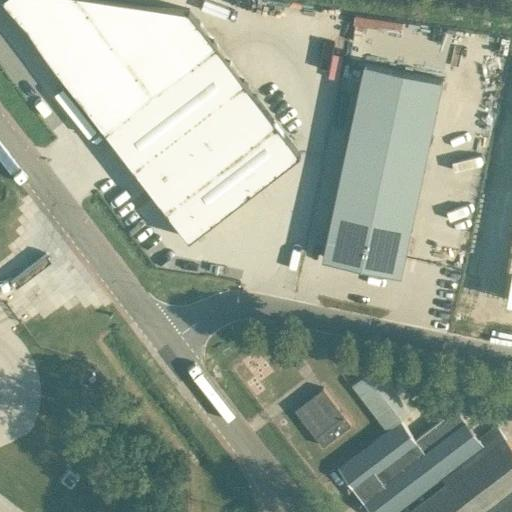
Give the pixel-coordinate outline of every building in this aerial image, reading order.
[(217,41),(106,126),(191,237),(302,152),(217,41)] [(443,76),(365,59),(323,255),(402,272),(443,76)] [(511,177),(488,293),(511,297),(511,177)] [(411,410),(378,367),(376,364),(374,366),(352,382),(387,428),(402,417),(411,410)] [(323,386),(296,407),(323,444),(351,423),(323,386)] [(374,511),(392,511),(443,473),(448,478),(505,434),(497,422),(479,436),(456,405),(416,435),(401,419),(339,466),(374,511)] [(511,511),(511,442),(505,434),(448,478),(443,473),(392,511),(511,511)]
